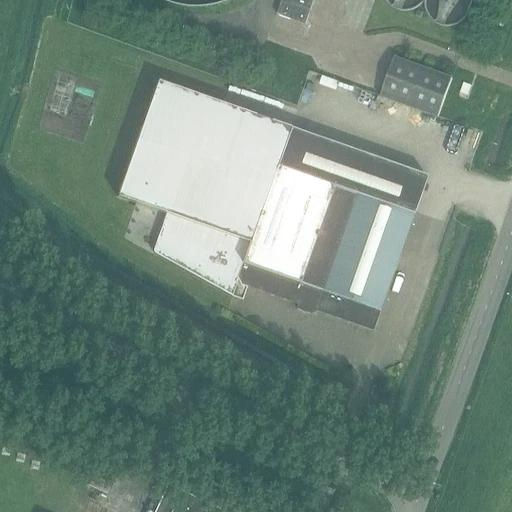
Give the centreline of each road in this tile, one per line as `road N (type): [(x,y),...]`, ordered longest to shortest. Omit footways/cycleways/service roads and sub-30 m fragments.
road 1 (tertiary): [(417,494),(0,294)]
road 2 (tertiary): [(417,494),(511,225)]
